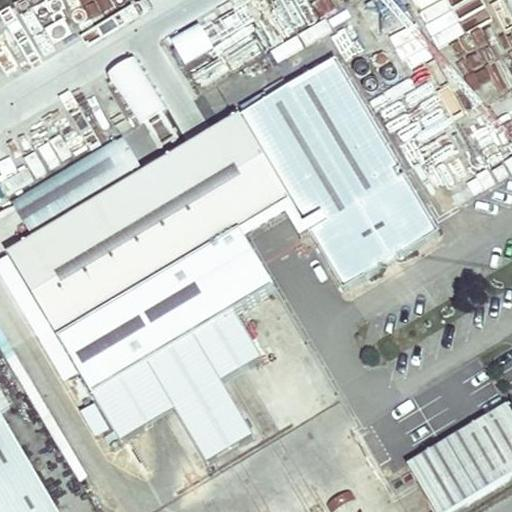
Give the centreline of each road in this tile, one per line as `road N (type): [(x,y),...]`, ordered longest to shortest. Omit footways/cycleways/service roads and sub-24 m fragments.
road 1 (unknown): [(374,405),(347,350),(350,322),(511,226)]
road 2 (unknown): [(0,102),(186,0)]
